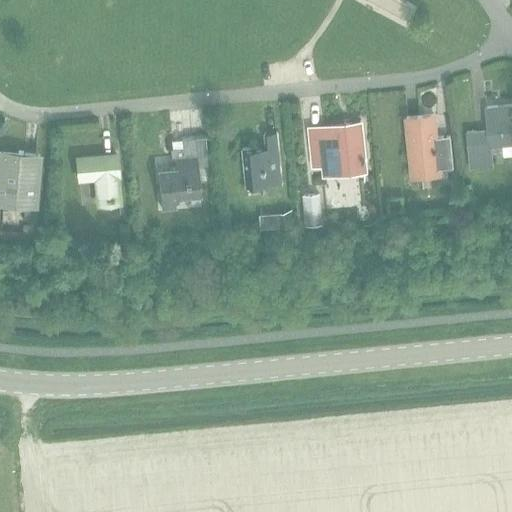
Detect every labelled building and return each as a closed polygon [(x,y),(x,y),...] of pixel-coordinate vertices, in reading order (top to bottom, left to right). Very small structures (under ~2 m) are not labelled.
[(467,130),(470,168),(492,166),(490,144),(511,141),(511,103),(485,106),(487,128),(467,130)] [(450,135),(436,136),(434,114),(407,117),(412,177),(442,174),(441,167),(453,166),(450,135)] [(135,118),(136,133),(161,131),(160,116),(135,118)] [(322,175),(364,171),(360,122),(320,126),(322,152),(312,153),(313,166),(321,166),(322,175)] [(246,184),(282,181),(277,131),(264,132),(266,149),(257,149),(257,146),(242,148),(246,184)] [(174,199),(200,196),(194,136),(191,136),(191,137),(181,138),(183,155),(170,156),(171,166),(157,167),(161,207),(174,206),(174,199)] [(0,152),(0,198),(33,201),(37,156),(0,152)] [(116,153),(76,157),(78,177),(95,176),(97,198),(106,197),(106,198),(118,197),(116,174),(118,174),(116,153)] [(319,192),(302,194),(305,225),(322,223),(319,192)]
